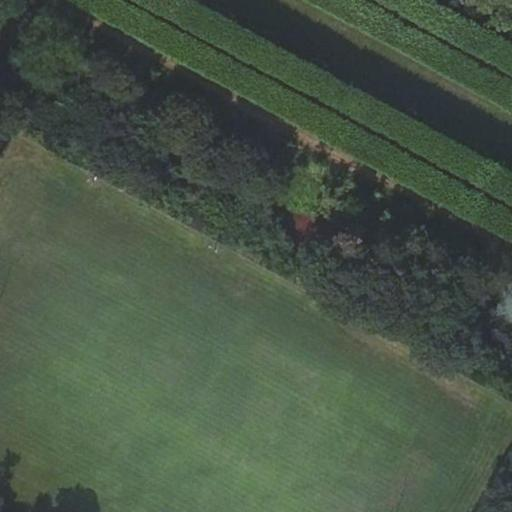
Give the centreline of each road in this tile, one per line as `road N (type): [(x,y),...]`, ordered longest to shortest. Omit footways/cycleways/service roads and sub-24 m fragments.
road 1 (track): [(511,212),(120,0)]
road 2 (track): [(356,0),(511,85)]
